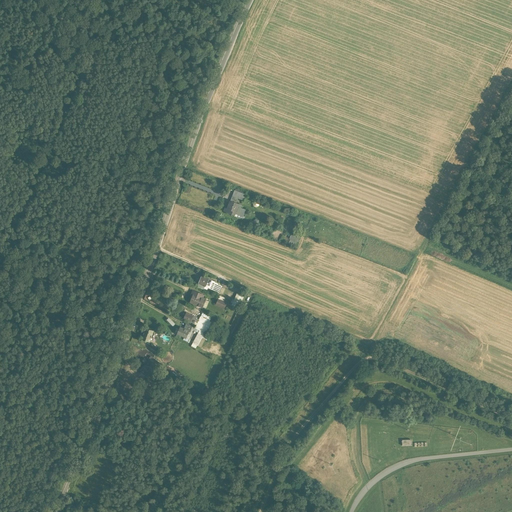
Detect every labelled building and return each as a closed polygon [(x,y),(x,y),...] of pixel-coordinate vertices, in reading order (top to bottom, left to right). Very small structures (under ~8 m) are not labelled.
[(239,204),(230,201),(227,208),(227,209),(236,212),(239,204)] [(239,204),(236,212),(235,214),(243,216),(245,210),(241,208),(242,205),(239,204)] [(290,238),(282,235),(281,239),(288,242),(287,245),(294,248),(298,237),(291,234),(290,238)] [(216,282),(202,276),(198,283),(205,286),(204,287),(205,287),(204,288),(207,290),(208,288),(212,290),(216,282)] [(219,284),(216,282),(212,290),(219,293),(222,286),(219,285),(219,284)] [(204,295),(195,291),(190,302),(202,307),(206,300),(203,298),(204,295)] [(240,306),(244,295),(237,292),(233,304),(240,306)] [(227,302),(219,299),(216,305),(224,308),(227,302)] [(197,317),(186,312),(184,319),(194,324),(197,317)] [(203,312),(201,317),(206,319),(206,320),(209,321),(211,316),(203,312)] [(174,325),(176,323),(170,317),(168,319),(174,325)] [(206,319),(201,317),(197,326),(205,330),(209,321),(206,320),(206,319)] [(205,330),(197,326),(196,328),(205,333),(205,331),(207,332),(211,322),(209,321),(205,330)] [(193,326),(186,323),(184,329),(189,331),(190,332),(193,326)] [(184,329),(180,327),(177,334),(184,337),(186,338),(186,337),(189,331),(184,329)] [(153,331),(145,328),(142,339),(150,342),(153,331)] [(149,360),(141,371),(145,374),(153,363),(149,360)] [(153,363),(145,374),(152,379),(160,368),(153,363)] [(175,368),(167,364),(165,368),(173,372),(175,368)] [(166,378),(170,382),(175,376),(171,373),(166,378)]
